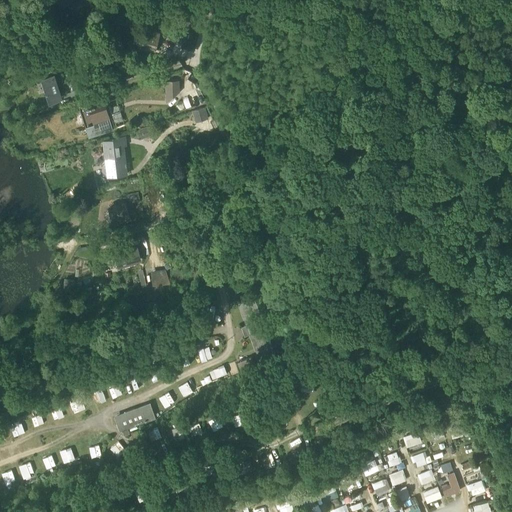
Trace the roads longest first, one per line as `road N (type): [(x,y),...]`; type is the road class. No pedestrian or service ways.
road 1 (unclassified): [(234,0),(307,18),(407,93),(457,107),(511,105)]
road 2 (track): [(407,93),(247,176),(206,247)]
road 3 (track): [(247,176),(193,66),(210,0)]
